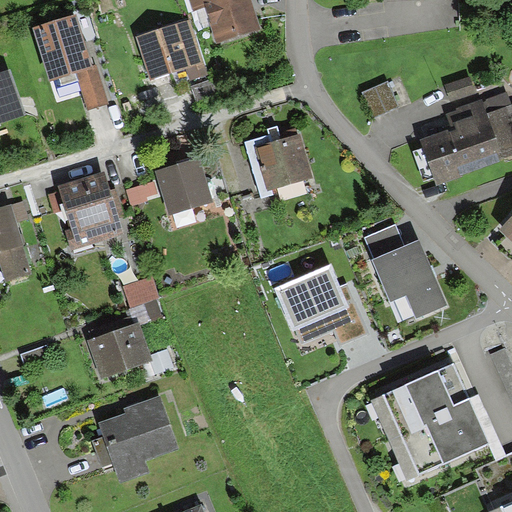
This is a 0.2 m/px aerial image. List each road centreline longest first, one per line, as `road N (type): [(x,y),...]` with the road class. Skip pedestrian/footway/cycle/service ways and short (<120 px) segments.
road 1 (residential): [(509,298),(474,323),(325,390),(322,402),(366,511)]
road 2 (residential): [(0,184),(312,90)]
road 3 (residential): [(509,298),(312,90)]
